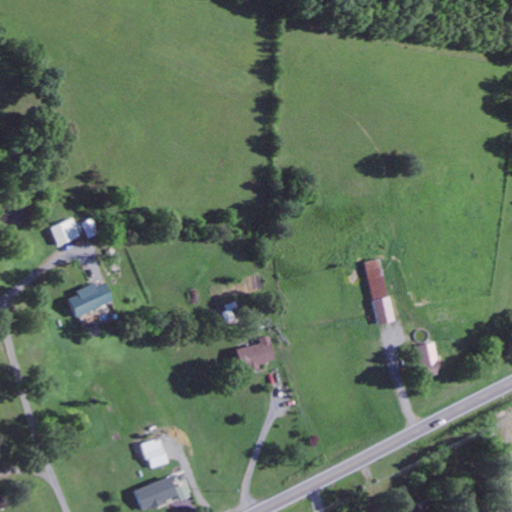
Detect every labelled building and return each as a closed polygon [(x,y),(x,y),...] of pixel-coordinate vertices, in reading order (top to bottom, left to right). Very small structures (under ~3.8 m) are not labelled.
[(48,228),(56,247),(79,237),(71,218),(48,228)] [(390,322),(376,260),(361,263),(374,325),(390,322)] [(72,318),(110,304),(102,282),(72,293),(74,296),(65,299),(72,318)] [(237,372),(272,364),(266,336),(254,339),(256,344),(232,350),(237,372)] [(439,374),(431,343),(414,347),(421,378),(439,374)] [(147,469),(165,464),(157,438),(139,444),(147,469)] [(175,496),(166,476),(131,490),(139,511),(175,496)] [(172,488),(177,501),(188,497),(183,484),(172,488)]
